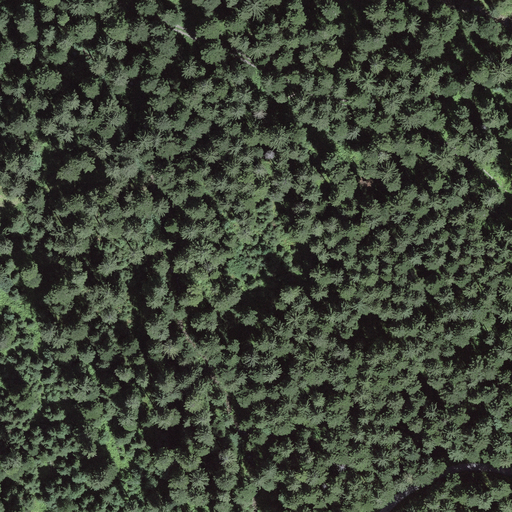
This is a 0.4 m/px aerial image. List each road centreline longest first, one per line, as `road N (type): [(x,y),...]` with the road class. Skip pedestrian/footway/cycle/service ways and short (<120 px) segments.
road 1 (track): [(113,0),(459,151),(511,196)]
road 2 (track): [(383,511),(446,470),(511,473)]
